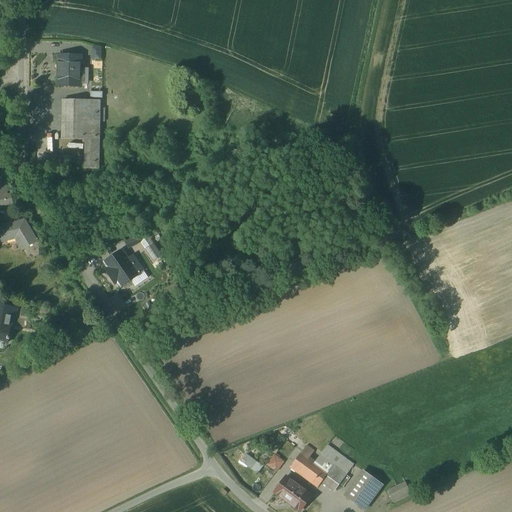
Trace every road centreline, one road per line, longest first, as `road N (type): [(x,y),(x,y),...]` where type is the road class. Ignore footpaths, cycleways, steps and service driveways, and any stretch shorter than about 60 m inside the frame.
road 1 (unclassified): [(21,0),(18,176),(214,458)]
road 2 (unclassified): [(214,458),(106,511)]
